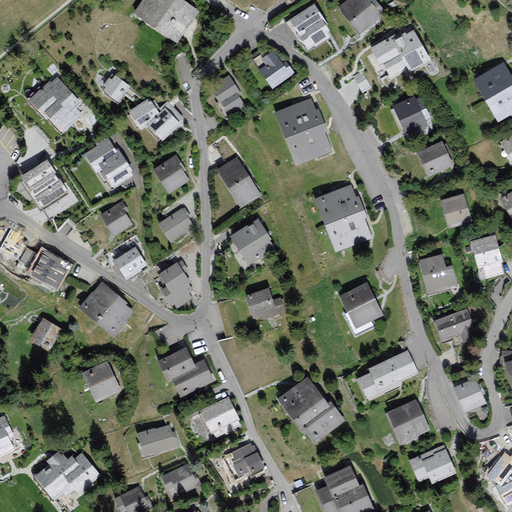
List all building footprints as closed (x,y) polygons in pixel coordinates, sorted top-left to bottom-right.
[(197,11),(179,0),(139,0),(130,15),(175,44),(197,11)] [(368,0),(369,0),(368,0),(348,0),(337,9),(358,34),(384,13),(373,0),(368,0)] [(314,20),(312,16),(296,25),(288,30),(302,54),(326,40),(314,20)] [(388,63),(394,73),(405,67),(407,70),(426,58),(413,35),(405,39),(403,34),(376,49),(385,65),(388,63)] [(279,65),(272,53),(260,61),(265,68),(258,72),(271,91),(294,76),(285,62),(279,65)] [(511,114),(511,80),(502,64),(472,81),(496,124),(511,114)] [(363,90),(371,86),(365,73),(356,77),(363,90)] [(115,78),(112,76),(104,86),(108,88),(107,89),(119,98),(126,91),(125,90),(128,86),(116,77),(115,78)] [(55,77),(25,102),(43,122),(45,120),(59,135),(87,112),(76,99),(74,100),(55,77)] [(245,102),(228,77),(207,90),(226,120),(245,110),(241,104),(245,102)] [(429,129),(415,96),(390,107),(404,140),(429,129)] [(331,152),(310,98),(271,113),(292,167),(331,152)] [(181,127),(168,107),(148,120),(153,128),(161,140),(181,127)] [(511,133),(496,143),(511,168),(511,133)] [(94,142),(96,146),(82,157),(109,193),(132,176),(130,173),(132,170),(108,137),(94,142)] [(453,165),(442,142),(416,154),(427,177),(453,165)] [(174,156),(150,170),(167,196),(188,182),(183,174),(186,172),(174,156)] [(261,197),(237,158),(214,172),(237,211),(261,197)] [(32,195),(44,216),(69,201),(56,180),(32,195)] [(371,238),(351,187),(312,202),(332,254),(371,238)] [(511,192),(498,200),(511,222),(511,192)] [(471,220),(463,195),(439,202),(446,227),(471,220)] [(127,212),(121,203),(99,217),(111,238),(131,226),(124,214),(127,212)] [(183,208),(156,225),(168,244),(194,228),(189,221),(191,219),(183,208)] [(273,249),(257,221),(226,239),(242,267),(273,249)] [(494,236),(469,242),(475,270),(482,269),(484,279),(504,275),(494,236)] [(145,268),(133,248),(112,261),(124,281),(145,268)] [(67,267),(39,251),(26,275),(54,291),(67,267)] [(442,256),(417,261),(427,296),(457,289),(452,267),(445,269),(442,256)] [(184,267),(180,261),(156,276),(163,289),(160,291),(166,305),(174,311),(191,300),(188,296),(192,293),(188,287),(190,286),(179,270),(184,267)] [(99,283),(77,310),(111,340),(132,313),(123,307),(125,304),(99,283)] [(381,316),(364,283),(334,298),(351,331),(381,316)] [(267,290),(243,297),(251,320),(283,312),(279,299),(271,301),(267,290)] [(467,310),(433,322),(441,343),(452,340),(454,346),(477,338),(467,310)] [(28,340),(47,352),(60,331),(53,327),(41,320),(28,340)] [(183,349),(154,362),(164,384),(169,382),(177,400),(213,382),(199,355),(189,359),(183,349)] [(406,351),(365,370),(367,375),(355,380),(366,404),(401,387),(399,384),(418,375),(406,351)] [(511,361),(501,364),(508,394),(511,392),(511,361)] [(119,392),(106,364),(80,375),(93,404),(119,392)] [(321,398),(307,379),(274,402),(300,438),(304,436),(313,447),(345,423),(325,395),(321,398)] [(484,405),(473,381),(452,391),(462,415),(484,405)] [(242,429),(227,399),(197,412),(209,437),(212,435),(214,441),(242,429)] [(428,431),(415,401),(383,416),(397,445),(428,431)] [(0,465),(16,458),(8,443),(13,440),(2,418),(0,419),(0,465)] [(170,433),(168,426),(136,435),(142,458),(178,448),(173,433),(170,433)] [(250,446),(220,459),(225,472),(233,480),(247,475),(248,478),(263,472),(250,446)] [(457,475),(444,446),(407,461),(417,484),(427,480),(430,486),(457,475)] [(99,479),(83,459),(63,474),(79,494),(99,479)] [(186,466),(159,478),(170,501),(198,490),(196,485),(199,483),(195,474),(191,476),(186,466)] [(311,488),(292,496),(299,511),(371,511),(361,486),(358,487),(349,468),(320,480),(323,488),(313,493),(311,488)] [(511,502),(511,475),(493,487),(505,507),(511,502)] [(139,488),(113,500),(119,511),(146,511),(153,509),(148,497),(144,499),(139,488)]
